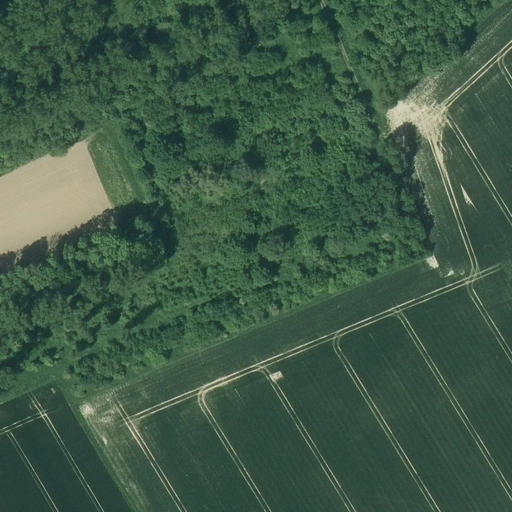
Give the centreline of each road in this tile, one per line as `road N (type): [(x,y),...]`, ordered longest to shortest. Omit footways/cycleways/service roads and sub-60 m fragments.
road 1 (track): [(137,511),(54,371)]
road 2 (track): [(371,117),(324,0)]
